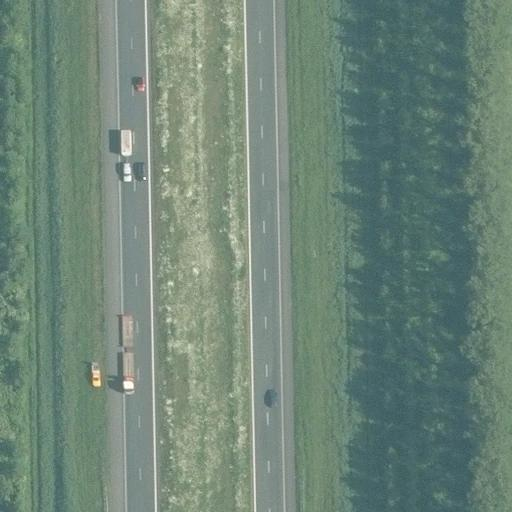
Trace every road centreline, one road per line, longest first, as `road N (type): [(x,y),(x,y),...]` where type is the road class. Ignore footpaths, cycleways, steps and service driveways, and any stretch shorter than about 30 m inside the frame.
road 1 (motorway): [(268,511),(255,0)]
road 2 (motorway): [(128,0),(141,511)]
